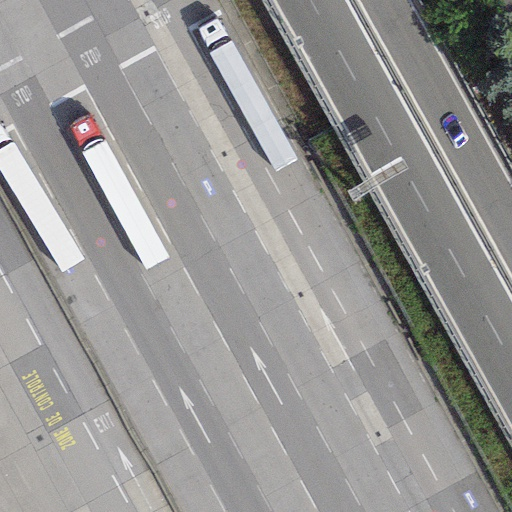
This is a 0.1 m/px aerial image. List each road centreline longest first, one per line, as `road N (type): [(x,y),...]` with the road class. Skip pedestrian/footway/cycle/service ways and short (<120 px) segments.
road 1 (motorway): [(305,0),(511,370)]
road 2 (motorway): [(511,234),(381,0)]
